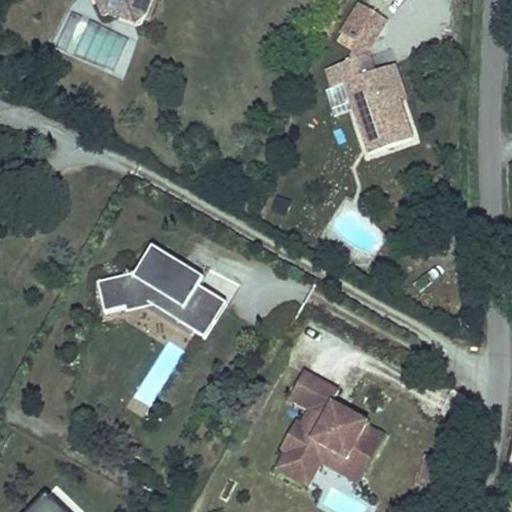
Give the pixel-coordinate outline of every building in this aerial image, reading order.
[(93,0),(104,21),(112,17),(123,12),(148,21),(154,0),(93,0)] [(355,50),(347,62),(330,68),(339,91),(344,90),(366,158),(412,141),(400,104),(387,73),(376,77),(368,54),(384,24),(359,10),(343,39),(355,50)] [(148,21),(123,12),(112,17),(116,24),(138,32),(145,28),(148,21)] [(324,71),(333,94),(339,91),(330,68),(324,71)] [(410,101),(397,69),(387,73),(400,104),(410,101)] [(174,268),(148,252),(141,263),(150,268),(146,274),(132,277),(129,278),(128,275),(120,276),(120,280),(94,286),(101,317),(144,306),(161,302),(179,314),(173,324),(201,342),(223,307),(196,290),(200,284),(174,268)] [(200,284),(207,271),(192,262),(174,268),(200,284)] [(146,274),(150,268),(141,263),(132,277),(146,274)] [(179,314),(161,302),(144,306),(173,324),(179,314)] [(365,474),(384,438),(366,428),(368,425),(343,411),(339,419),(328,413),(332,406),(331,405),(338,392),(304,373),(289,402),(307,413),(300,426),(296,423),(279,453),(284,456),(275,471),(308,490),(321,466),(328,453),(365,474)] [(140,420),(145,410),(136,405),(130,414),(140,420)] [(339,419),(343,411),(332,406),(328,413),(339,419)] [(365,474),(328,453),(321,466),(357,487),(365,474)] [(431,455),(421,492),(441,497),(451,461),(431,455)] [(56,511),(43,499),(35,509),(38,511),(56,511)]
